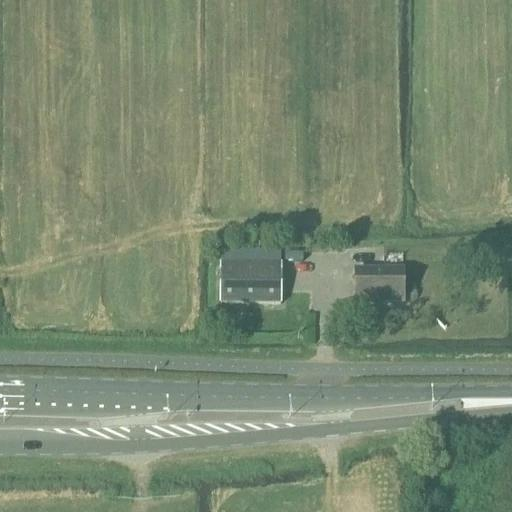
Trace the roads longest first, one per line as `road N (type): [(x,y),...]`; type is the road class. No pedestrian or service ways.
road 1 (unclassified): [(0,360),(511,370)]
road 2 (primary): [(0,443),(210,441),(389,424),(503,402)]
road 3 (primary): [(503,402),(0,390)]
